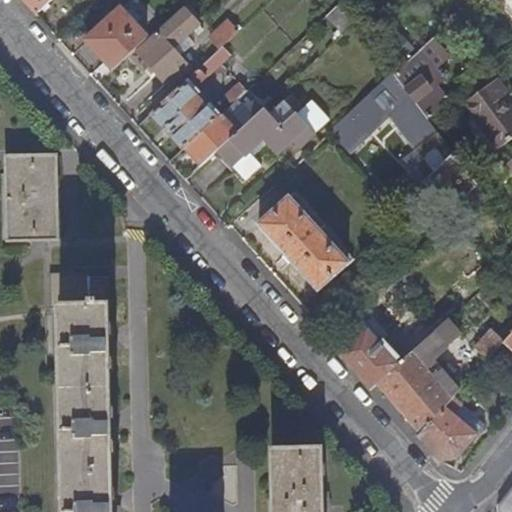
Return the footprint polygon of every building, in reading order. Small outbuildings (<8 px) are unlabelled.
[(20,0),(36,16),(52,0),(20,0)] [(329,17),(344,34),(356,23),(342,4),(329,17)] [(189,69),(179,58),(172,51),(183,40),(194,31),(198,35),(203,31),(185,10),(137,52),(168,87),(189,69)] [(86,42),(113,71),(147,40),(121,11),(86,42)] [(357,24),(365,35),(377,24),(368,13),(357,24)] [(221,50),(223,48),(239,33),(229,22),(210,39),(221,50)] [(172,51),(179,58),(190,48),(183,40),(172,51)] [(183,150),(185,149),(221,116),(196,89),(232,57),(223,48),(221,50),(151,115),(183,150)] [(394,75),(427,119),(448,101),(437,88),(445,81),(420,52),(394,75)] [(456,208),(463,217),(486,198),(427,119),(394,75),(330,134),(349,154),(389,117),(415,150),(404,161),(425,183),(426,183),(452,211),(456,208)] [(508,96),(497,80),(466,103),(498,149),(511,138),(511,114),(501,100),(508,96)] [(224,99),(231,106),(247,92),(240,84),(224,99)] [(243,128),(214,154),(242,184),(261,167),(249,153),(262,141),(276,156),(292,142),(299,149),(315,134),(285,102),(270,115),(263,108),(242,127),(243,128)] [(185,149),(201,166),(214,154),(243,128),(242,127),(227,110),(221,116),(185,149)] [(56,193),(55,158),(6,159),(7,242),(56,241),(56,206),(61,206),(62,195),(56,193)] [(353,258),(294,194),(259,225),(318,290),(353,258)] [(87,279),(87,275),(57,275),(61,511),(117,511),(117,510),(112,509),(110,440),(115,440),(116,428),(110,427),(109,356),(113,356),(114,345),(108,344),(108,309),(96,309),(96,303),(107,304),(107,279),(87,279)] [(377,384),(420,433),(451,399),(457,392),(432,361),(446,348),(443,345),(456,333),(446,322),(428,338),(413,351),(397,365),(377,384)] [(486,360),(490,356),(503,342),(491,328),(474,347),(486,360)] [(338,355),(370,391),(377,384),(397,365),(387,352),(391,349),(387,344),(382,348),(367,330),(338,355)] [(407,342),(413,351),(428,338),(421,330),(407,342)] [(511,331),(503,342),(511,350),(511,331)] [(511,378),(511,350),(503,342),(490,356),(511,378)] [(417,437),(439,461),(457,458),(463,450),(476,436),(453,416),(461,407),(451,399),(420,433),(417,437)] [(453,416),(476,436),(483,426),(461,407),(453,416)] [(321,494),(321,450),(272,450),(272,511),(321,511),(322,507),(328,506),(327,494),(321,494)] [(511,511),(511,488),(497,507),(497,511),(511,511)]
